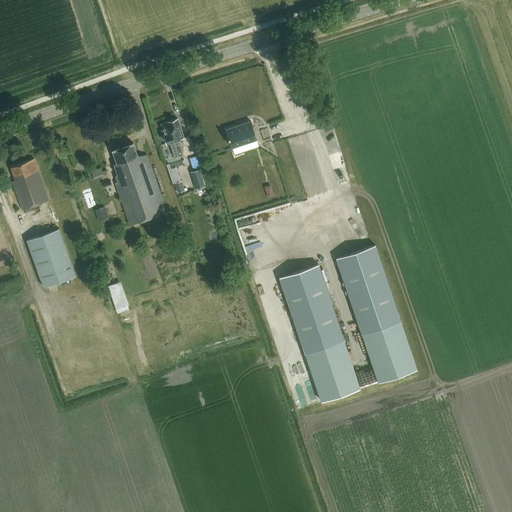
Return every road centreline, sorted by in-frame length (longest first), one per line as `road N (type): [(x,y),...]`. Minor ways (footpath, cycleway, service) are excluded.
road 1 (tertiary): [(0,131),(402,0)]
road 2 (track): [(17,243),(41,297),(86,306),(108,321),(177,511)]
